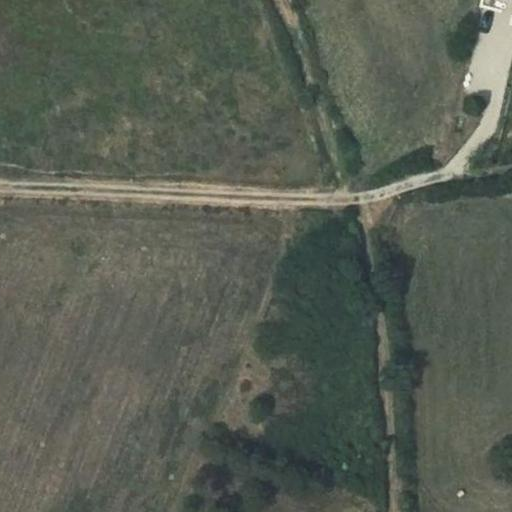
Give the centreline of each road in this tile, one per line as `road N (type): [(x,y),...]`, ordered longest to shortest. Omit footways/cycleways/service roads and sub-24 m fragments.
road 1 (track): [(392,511),(379,298),(353,199)]
road 2 (track): [(279,0),(353,199)]
